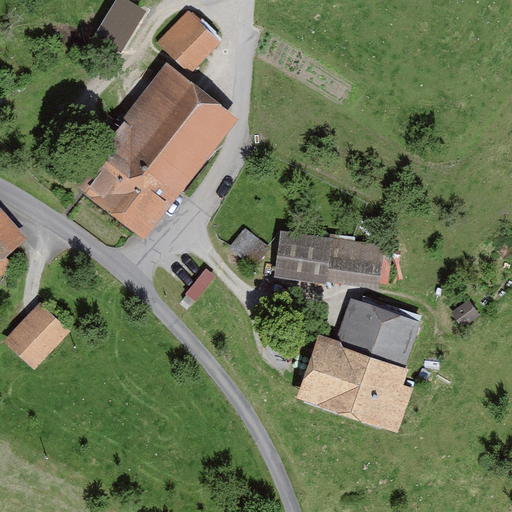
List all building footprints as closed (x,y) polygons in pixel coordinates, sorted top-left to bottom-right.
[(161,46),(194,75),(225,42),(192,12),(161,46)] [(68,178),(143,240),(240,124),(165,62),(68,178)] [(0,262),(28,237),(0,206),(0,262)] [(260,269),(277,247),(251,227),(234,249),(260,269)] [(277,276),(381,290),(387,244),(284,230),(277,276)] [(199,301),(216,275),(206,268),(189,294),(199,301)] [(298,399),(406,434),(426,372),(413,368),(429,317),(358,294),(343,341),(319,333),(298,399)] [(75,332),(42,303),(7,342),(41,371),(75,332)]
